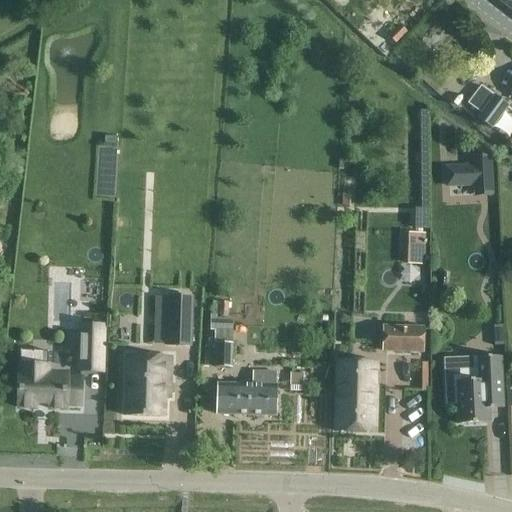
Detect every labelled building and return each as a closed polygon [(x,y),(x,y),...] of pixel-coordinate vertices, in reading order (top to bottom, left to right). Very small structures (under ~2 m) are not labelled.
[(511,0),(499,0),(499,1),(511,11),(511,0)] [(470,102),(482,112),(479,118),(494,129),(511,105),(495,94),(483,85),(470,102)] [(472,165),(444,166),(445,188),(473,187),(492,186),(492,172),(491,156),(472,157),(472,165)] [(407,265),(424,265),(425,233),(408,233),(407,265)] [(168,297),(166,346),(191,347),(192,298),(168,297)] [(211,314),(211,330),(216,331),(216,343),(218,343),(216,367),(233,368),(234,318),(217,318),(217,314),(211,314)] [(78,324),(77,374),(104,374),(106,325),(78,324)] [(423,352),(423,328),(383,327),(382,351),(423,352)] [(126,356),(125,416),(165,417),(166,382),(170,382),(171,357),(126,356)] [(476,358),(445,359),(445,382),(446,404),(457,404),(458,424),(490,423),(489,409),(502,408),(503,408),(503,407),(503,401),(501,357),(476,358)] [(336,432),(374,433),(376,363),(338,362),(336,432)] [(17,364),(16,411),(37,412),(37,406),(47,407),(47,412),(68,413),(68,410),(83,410),(83,377),(70,376),(70,372),(51,371),(51,364),(17,364)] [(217,415),(275,416),(277,373),(254,372),(253,384),(218,383),(217,415)]
